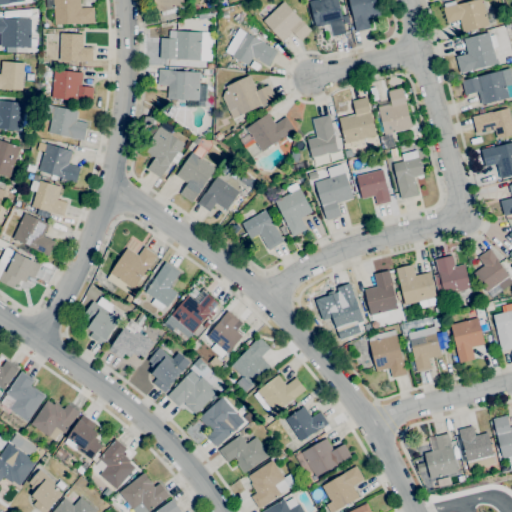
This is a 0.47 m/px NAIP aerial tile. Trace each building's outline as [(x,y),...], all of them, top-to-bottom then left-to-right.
[(54,25),(53,0),(80,0),(80,8),(93,8),(94,23),(54,25)] [(162,16),(160,11),(157,12),(153,0),(183,0),(185,5),(183,5),(185,10),(162,16)] [(258,10),(254,3),(258,0),(260,0),(265,6),(258,10)] [(332,36),(329,23),(315,27),(309,2),(316,0),(336,0),(346,33),(332,36)] [(356,32),(354,25),(350,26),(348,18),(352,17),(347,0),(378,0),(382,15),(368,19),(370,28),(356,32)] [(463,32),(459,19),(447,23),(443,8),(444,7),(443,4),(454,1),(455,5),(473,0),(481,0),(485,14),(493,12),(496,23),(488,25),(463,32)] [(282,41),(273,32),(270,35),(262,27),(265,24),(263,21),(283,1),(311,30),(300,40),(292,32),(282,41)] [(30,48),(0,47),(0,18),(30,19),(30,48)] [(200,60),(159,59),(160,38),(174,38),(174,31),(202,32),(202,33),(211,33),(211,43),(201,42),(200,60)] [(460,73),(456,57),(467,54),(463,39),(488,32),(496,64),(460,73)] [(92,62),(59,61),(60,33),(83,34),(82,48),(93,48),(92,62)] [(268,66),(252,57),(247,65),(232,56),(246,33),(277,51),(268,66)] [(22,90),(0,88),(0,74),(1,61),(23,63),(22,90)] [(196,101),(167,99),(167,86),(157,85),(158,69),(173,70),(172,71),(199,72),(198,92),(196,92),(196,101)] [(84,106),(79,106),(79,101),(51,98),(54,70),(82,73),(81,86),(94,88),(92,102),(84,101),(84,106)] [(481,105),(478,91),(465,95),(461,81),(501,70),(506,90),(511,88),(511,94),(507,95),(508,98),(481,105)] [(232,119),(222,97),(224,91),(227,90),(225,86),(249,75),(256,90),(268,85),(275,99),(232,119)] [(384,134),(377,107),(391,104),(388,92),(401,88),(411,128),(384,134)] [(344,143),(338,118),(355,114),(351,101),(366,97),(375,136),(344,143)] [(21,132),(0,129),(0,100),(24,103),(24,110),(30,111),(29,118),(23,117),(21,132)] [(169,116),(164,112),(169,105),(174,109),(169,116)] [(83,141),(48,133),(54,106),(77,111),(75,121),(87,123),(83,141)] [(511,134),(496,139),(494,130),(476,134),(472,117),(478,115),(477,110),(484,108),(485,114),(507,108),(511,126),(511,134)] [(261,152),(254,142),(245,148),(239,140),(249,134),(245,128),(267,113),(275,124),(286,117),(294,129),(261,152)] [(314,165),(312,157),(311,157),(310,156),(300,159),(297,148),(295,149),(294,144),(307,141),(307,139),(316,137),(311,119),(329,115),(338,151),(327,154),(329,161),(314,165)] [(171,133),(160,125),(164,120),(174,128),(171,133)] [(160,178),(146,169),(154,158),(143,150),(159,127),(184,144),(178,152),(182,155),(176,164),(171,161),(160,178)] [(218,141),(214,136),(219,132),(223,137),(218,141)] [(383,149),(381,136),(391,134),(394,146),(383,149)] [(289,143),(284,138),(288,135),(292,140),(289,143)] [(9,178),(0,174),(0,139),(19,147),(9,178)] [(76,183),(38,171),(43,152),(36,150),(39,142),(46,144),(71,152),(67,164),(80,168),(76,183)] [(511,175),(500,179),(496,164),(485,167),(480,151),(511,142),(511,175)] [(191,203),(179,195),(187,184),(175,176),(192,152),(197,145),(206,151),(201,158),(215,168),(191,203)] [(391,158),(389,150),(395,148),(398,157),(391,158)] [(346,158),(344,151),(350,149),(352,157),(346,158)] [(401,199),(392,164),(403,161),(401,154),(416,150),(417,157),(419,157),(423,175),(413,177),(418,195),(401,199)] [(326,221),(314,183),(338,175),(334,165),(341,163),(353,198),(336,203),(340,216),(326,221)] [(376,205),(374,196),(362,199),(355,176),(356,176),(355,170),(370,166),(371,172),(382,170),(390,201),(376,205)] [(249,188),(240,180),(245,174),(254,182),(249,188)] [(209,212),(197,203),(206,190),(206,191),(216,176),(239,192),(226,211),(215,203),(209,212)] [(63,217),(31,206),(35,192),(28,190),(32,180),(38,182),(39,180),(60,187),(56,199),(67,203),(63,217)] [(293,236),(274,201),(289,193),(286,188),(295,183),(298,189),(299,188),(312,212),(300,218),(306,229),(293,236)] [(511,219),(508,219),(507,215),(504,216),(500,201),(511,197),(511,195),(511,193),(510,193),(507,186),(511,184),(511,219)] [(8,201),(2,199),(5,192),(11,195),(8,201)] [(268,250),(259,234),(250,239),(249,236),(243,239),(241,235),(246,232),(241,224),(265,210),(283,242),(268,250)] [(48,257),(12,238),(25,213),(49,225),(43,236),(55,242),(48,257)] [(283,236),(278,228),(282,226),(287,233),(283,236)] [(126,293),(106,279),(127,248),(137,255),(144,246),(157,256),(133,289),(130,286),(126,293)] [(13,289),(0,282),(0,257),(6,247),(40,265),(34,279),(28,276),(24,282),(20,280),(18,285),(15,284),(13,289)] [(511,283),(492,298),(487,291),(486,292),(473,273),(483,265),(477,257),(489,248),(495,256),(494,257),(511,283)] [(438,295),(433,275),(438,274),(434,260),(452,255),(454,266),(464,264),(470,289),(444,295),(444,294),(438,295)] [(161,311),(150,303),(153,299),(144,292),(165,262),(179,272),(169,287),(177,293),(167,307),(165,306),(161,311)] [(420,308),(418,302),(405,305),(399,282),(398,282),(395,268),(412,264),(415,276),(429,272),(436,297),(434,298),(436,304),(420,308)] [(371,321),(363,290),(376,287),(373,274),(389,270),(392,284),(391,284),(397,309),(393,310),(393,311),(388,313),(388,317),(371,321)] [(113,294),(99,283),(103,279),(117,290),(113,294)] [(346,343),(344,339),(348,338),(348,337),(339,340),(327,305),(340,301),(336,288),(349,283),(363,321),(351,326),(354,334),(349,336),(350,337),(352,336),(353,340),(346,343)] [(134,297),(130,295),(134,289),(138,291),(134,297)] [(184,342),(163,324),(188,295),(194,300),(202,290),(218,303),(214,307),(218,310),(217,310),(219,312),(212,320),(207,316),(199,325),(203,329),(197,336),(193,332),(184,342)] [(101,345),(89,337),(93,332),(87,328),(90,324),(85,321),(87,318),(83,316),(92,301),(96,304),(100,297),(112,305),(111,307),(122,314),(101,345)] [(135,306),(130,302),(134,297),(139,301),(135,306)] [(443,314),(441,307),(445,306),(451,310),(452,311),(443,314)] [(477,316),(475,309),(481,308),(483,314),(477,316)] [(511,348),(500,351),(495,331),(496,331),(492,315),(511,310),(511,348)] [(222,357),(212,349),(215,344),(206,337),(227,311),(238,320),(232,328),(241,336),(227,354),(225,352),(222,357)] [(139,326),(134,322),(140,313),(146,317),(139,326)] [(416,372),(411,352),(408,353),(404,341),(409,340),(407,333),(433,327),(431,319),(440,317),(442,326),(434,328),(440,355),(428,358),(430,369),(416,372)] [(460,363),(452,334),(447,335),(446,329),(450,328),(449,325),(477,318),(484,344),(471,347),(474,359),(460,363)] [(206,328),(202,325),(207,319),(211,322),(206,328)] [(120,359),(108,349),(129,320),(141,328),(138,332),(153,343),(143,357),(139,354),(137,356),(133,353),(129,357),(124,353),(120,359)] [(392,378),(389,368),(376,371),(367,337),(394,330),(406,374),(392,378)] [(245,392),(235,383),(242,377),(230,366),(258,337),(269,348),(260,357),(269,366),(245,392)] [(164,393),(152,383),(156,378),(151,374),(154,369),(150,365),(151,364),(147,361),(153,354),(151,352),(155,347),(157,349),(159,348),(172,359),(177,352),(189,363),(164,393)] [(0,366),(1,367),(6,360),(18,368),(3,390),(0,387),(0,366)] [(26,422),(9,410),(10,409),(1,403),(7,394),(6,393),(21,371),(34,380),(30,386),(33,389),(33,388),(45,396),(26,422)] [(195,414),(182,402),(178,407),(166,396),(185,376),(186,377),(191,372),(199,379),(201,377),(217,391),(195,414)] [(273,413),(270,409),(266,412),(253,395),(257,392),(256,391),(277,375),(285,385),(295,377),(305,390),(294,399),(293,398),(273,413)] [(216,447),(206,436),(211,432),(198,418),(221,397),(244,422),(216,447)] [(54,442),(30,424),(47,400),(53,404),(54,403),(63,409),(66,404),(79,412),(64,433),(62,431),(54,442)] [(242,413),(238,409),(243,405),(246,409),(242,413)] [(300,442),(285,419),(303,407),(311,417),(319,411),(328,424),(315,432),(300,442)] [(94,461),(92,459),(91,460),(75,449),(75,450),(64,443),(67,438),(66,437),(82,415),(95,424),(91,429),(97,433),(94,437),(99,440),(97,443),(101,445),(96,452),(99,454),(94,461)] [(511,464),(509,465),(507,458),(502,459),(492,419),(506,415),(509,427),(511,426),(511,464)] [(481,465),(479,459),(467,462),(458,430),(472,426),(474,436),(486,432),(493,456),(492,456),(494,462),(481,465)] [(40,458),(32,453),(30,456),(10,442),(15,434),(36,448),(37,446),(44,451),(40,458)] [(430,479),(424,453),(437,450),(434,438),(447,434),(457,471),(430,479)] [(243,473),(236,464),(237,463),(234,458),(227,463),(218,450),(239,435),(246,444),(255,437),(268,455),(243,473)] [(315,477),(301,452),(326,438),(333,451),(343,444),(350,457),(315,477)] [(116,490),(99,475),(106,466),(98,459),(115,439),(126,449),(122,454),(130,461),(128,462),(134,468),(116,490)] [(18,486),(12,481),(11,483),(3,477),(0,481),(0,455),(2,453),(8,445),(16,451),(17,449),(35,462),(18,486)] [(276,463),(272,457),(281,451),(285,457),(276,463)] [(258,509),(250,497),(256,493),(250,484),(251,483),(247,477),(271,460),(283,478),(293,472),(299,482),(289,489),(288,487),(287,488),(289,491),(284,494),(285,496),(265,508),(263,506),(258,509)] [(81,475),(75,470),(79,466),(84,471),(81,475)] [(333,511),(328,511),(325,505),(330,502),(321,487),(343,474),(355,466),(363,479),(352,486),(358,498),(333,511)] [(46,511),(40,511),(32,505),(36,501),(31,496),(34,492),(30,488),(32,486),(28,483),(39,470),(54,483),(52,485),(62,493),(46,511)] [(147,511),(133,511),(118,492),(143,473),(154,487),(159,483),(168,496),(147,511)] [(307,487),(305,483),(311,479),(313,484),(307,487)] [(52,511),(64,498),(73,506),(80,497),(96,511),(52,511)] [(261,511),(283,499),(285,502),(293,497),(297,504),(298,504),(302,511),(315,511),(317,511),(261,511)] [(154,511),(172,500),(181,511),(154,511)] [(348,511),(366,503),(370,511),(348,511)]
